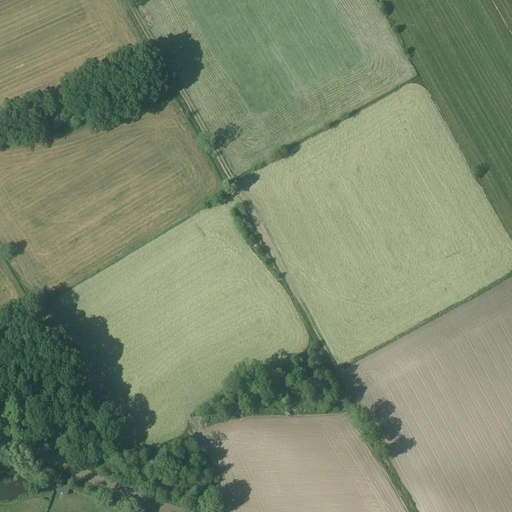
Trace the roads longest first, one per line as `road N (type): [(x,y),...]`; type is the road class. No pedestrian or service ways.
road 1 (track): [(341,373),(127,0)]
road 2 (track): [(0,340),(48,313),(0,228)]
